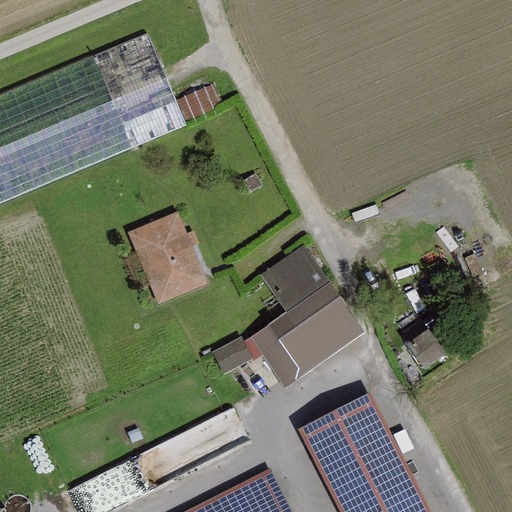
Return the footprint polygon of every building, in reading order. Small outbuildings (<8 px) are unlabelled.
[(138,37),(0,97),(0,202),(177,125),(138,37)] [(195,119),(223,109),(213,84),(186,95),(195,119)] [(511,312),(511,287),(463,190),(428,207),(487,325),(511,312)] [(177,213),(127,234),(157,307),(207,285),(190,247),(198,245),(192,234),(186,236),(177,213)] [(365,336),(304,248),(261,277),(286,316),(243,343),(252,360),(253,362),(262,357),(286,390),(365,336)] [(428,333),(407,348),(424,372),(445,357),(428,333)] [(212,353),(223,375),(252,360),(243,343),(241,338),(212,353)] [(423,511),(369,397),(293,433),(331,511),(423,511)] [(85,511),(91,511),(254,444),(240,411),(87,474),(85,469),(70,475),(85,511)] [(279,511),(261,473),(180,511),(279,511)]
